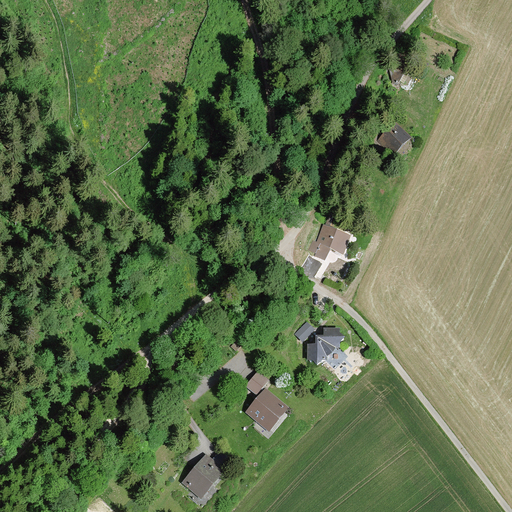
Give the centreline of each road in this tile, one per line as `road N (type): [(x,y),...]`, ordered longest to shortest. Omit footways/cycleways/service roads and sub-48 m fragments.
road 1 (unclassified): [(431,0),(361,86),(281,260),(362,321),(508,511)]
road 2 (track): [(0,471),(225,287),(281,260)]
road 3 (track): [(247,0),(270,83),(281,260)]
road 4 (track): [(149,350),(138,389),(29,511)]
